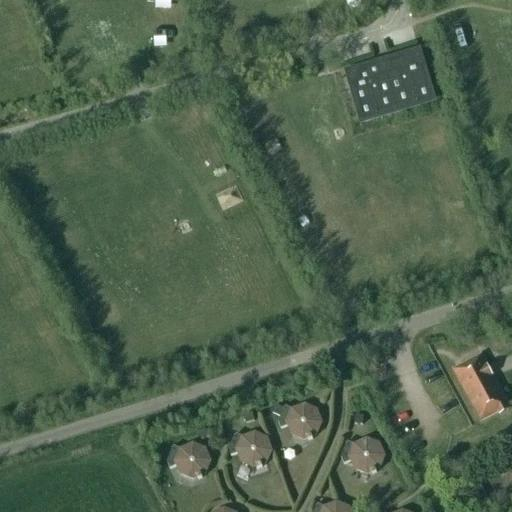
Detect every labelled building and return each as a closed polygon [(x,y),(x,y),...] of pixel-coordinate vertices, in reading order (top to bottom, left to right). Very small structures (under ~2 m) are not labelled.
[(365,70),(354,91),(363,122),(379,117),(378,114),(415,103),(415,106),(432,101),(422,70),(401,59),(365,70)] [(480,356),(452,372),(480,423),(508,408),(480,356)] [(283,410),(275,407),(272,415),(279,418),(283,410)] [(321,425),(316,413),(304,407),(293,412),(285,408),(278,423),(281,431),(288,428),(291,436),(303,442),(315,437),(321,425)] [(243,418),(246,425),(254,423),(252,415),(243,418)] [(355,426),(363,427),(363,418),(355,417),(355,426)] [(200,442),(207,439),(204,430),(196,434),(200,442)] [(271,454),(267,441),(255,435),(243,439),(236,436),(228,451),(231,458),(238,455),(241,464),(253,470),(265,465),(271,454)] [(384,458),(379,446),(366,441),(355,446),(347,443),(341,459),(344,466),(351,463),(355,471),(367,476),(379,471),(384,458)] [(210,463),(205,451),(192,446),(181,451),(173,448),(167,464),(170,471),(177,468),(180,476),(193,481),(205,476),(210,463)]
